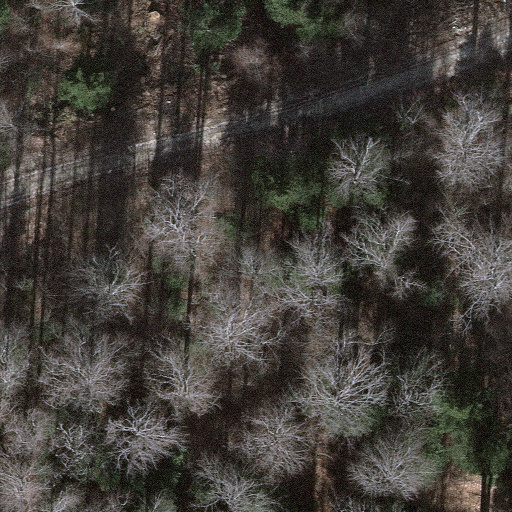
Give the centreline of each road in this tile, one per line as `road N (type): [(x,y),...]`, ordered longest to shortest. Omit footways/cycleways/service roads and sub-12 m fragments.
road 1 (track): [(0,189),(402,77),(511,32)]
road 2 (track): [(0,218),(173,382),(312,465),(349,511)]
road 3 (track): [(312,465),(507,511)]
